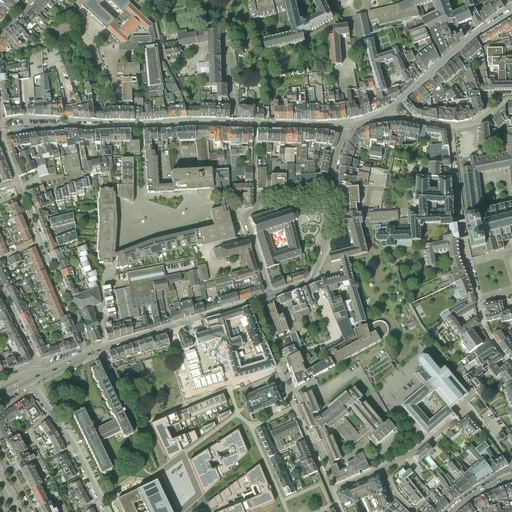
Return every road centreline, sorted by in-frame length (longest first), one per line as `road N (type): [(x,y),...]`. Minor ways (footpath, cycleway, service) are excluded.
road 1 (tertiary): [(253,123),(0,129)]
road 2 (residential): [(254,300),(330,489)]
road 3 (residential): [(89,353),(17,183)]
road 4 (residential): [(449,126),(479,300)]
road 5 (residential): [(467,408),(474,394),(426,347),(384,389),(401,413)]
road 6 (tertiary): [(511,11),(381,116)]
road 7 (tertiary): [(105,347),(254,300)]
road 8 (residential): [(27,377),(107,511)]
road 9 (tertiary): [(271,295),(311,278),(330,197)]
